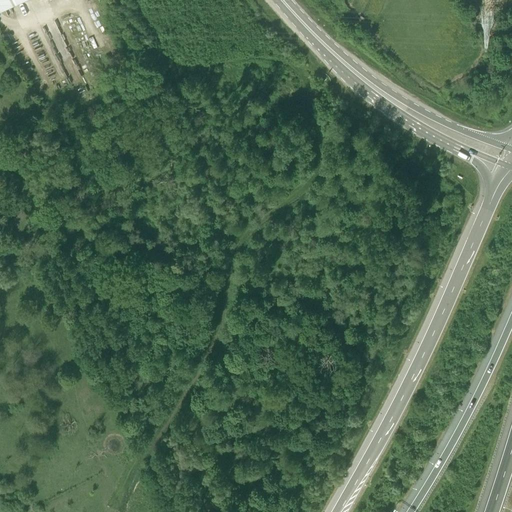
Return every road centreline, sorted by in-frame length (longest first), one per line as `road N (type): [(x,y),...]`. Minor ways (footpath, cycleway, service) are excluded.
road 1 (trunk): [(505,165),(416,365),(335,511)]
road 2 (tertiary): [(324,46),(397,110),(505,165)]
road 3 (trunk): [(511,320),(409,511)]
road 4 (tertiary): [(511,148),(411,105),(324,46)]
